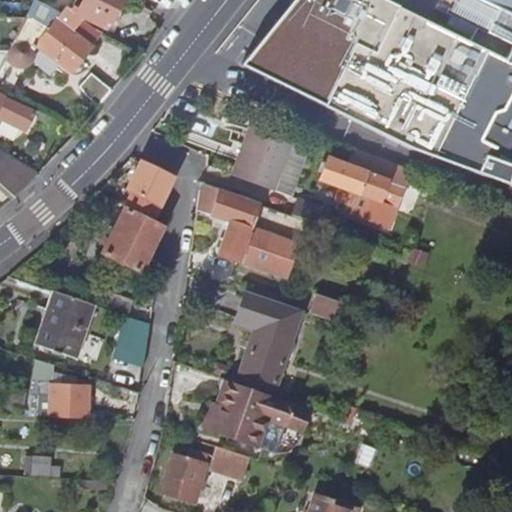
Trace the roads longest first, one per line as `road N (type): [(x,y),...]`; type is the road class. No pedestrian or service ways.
road 1 (residential): [(122,511),(150,419),(182,167),(122,133)]
road 2 (secondary): [(122,133),(227,0)]
road 3 (secondary): [(0,245),(122,133)]
